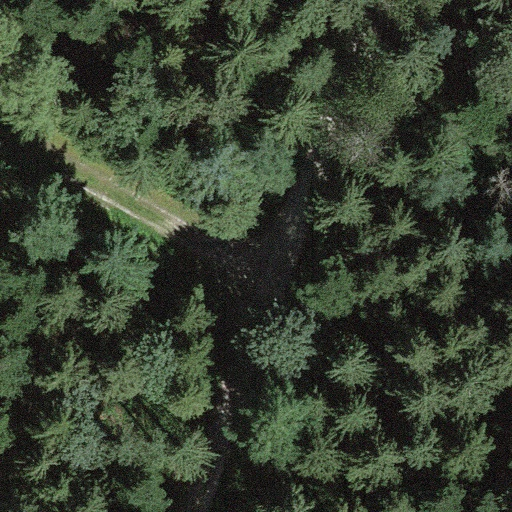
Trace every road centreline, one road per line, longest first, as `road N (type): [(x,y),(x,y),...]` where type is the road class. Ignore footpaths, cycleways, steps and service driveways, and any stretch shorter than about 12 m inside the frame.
road 1 (track): [(195,511),(373,0)]
road 2 (track): [(279,267),(0,129)]
